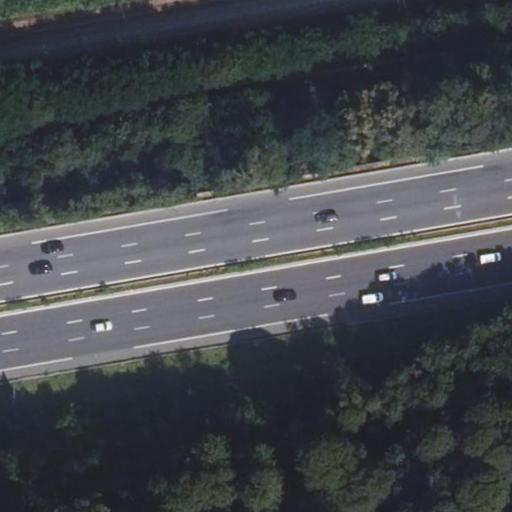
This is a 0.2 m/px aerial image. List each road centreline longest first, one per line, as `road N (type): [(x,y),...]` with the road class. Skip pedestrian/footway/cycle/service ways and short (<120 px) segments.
road 1 (track): [(0,139),(227,84),(511,44)]
road 2 (motorway): [(0,348),(511,261)]
road 3 (motorway): [(511,190),(0,277)]
